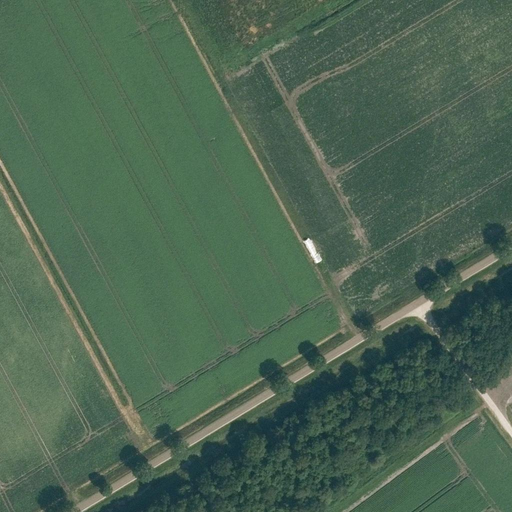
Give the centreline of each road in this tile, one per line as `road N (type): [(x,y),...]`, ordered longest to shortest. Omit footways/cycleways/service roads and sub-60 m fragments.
road 1 (unclassified): [(70,511),(511,246)]
road 2 (track): [(511,430),(418,303)]
